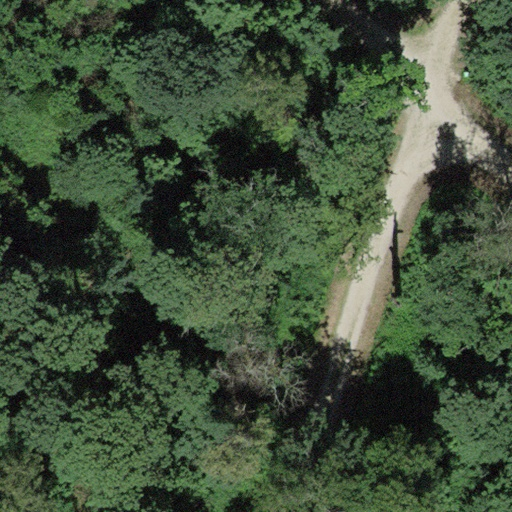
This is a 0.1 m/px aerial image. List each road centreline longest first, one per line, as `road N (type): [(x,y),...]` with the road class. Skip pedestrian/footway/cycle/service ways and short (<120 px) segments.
road 1 (track): [(301,511),(404,172),(471,0)]
road 2 (track): [(311,0),(435,100),(511,178)]
